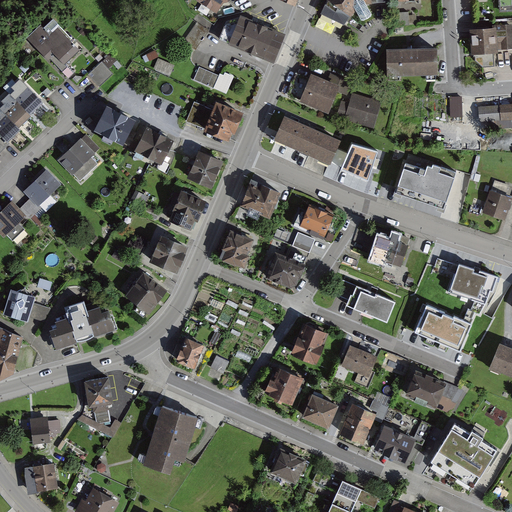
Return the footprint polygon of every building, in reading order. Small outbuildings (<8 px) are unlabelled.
[(224,10),(230,0),(194,0),(191,9),(212,21),(219,11),(224,10)] [(326,0),(322,8),(351,22),(362,9),(368,17),(377,10),(372,0),(326,0)] [(270,63),(283,33),(241,16),(227,21),(218,42),(270,63)] [(186,40),(198,49),(211,30),(199,22),(186,40)] [(48,28),(23,47),(44,72),(51,64),(62,75),(78,60),(48,28)] [(492,33),(464,36),(466,61),(469,61),(470,68),(479,75),(490,75),(488,59),(493,58),(509,56),(508,31),(500,31),(499,35),(492,36),(492,33)] [(439,77),(438,50),(385,51),(386,79),(439,77)] [(158,58),(155,52),(143,58),(145,64),(158,58)] [(174,67),(158,60),(154,70),(170,77),(174,67)] [(113,76),(102,64),(89,76),(95,82),(100,88),(113,76)] [(210,73),(199,68),(194,81),(213,89),(219,77),(210,73)] [(338,87),(307,75),(296,104),(327,116),(338,87)] [(0,149),(5,154),(17,141),(15,139),(28,128),(26,126),(41,113),(18,89),(8,97),(11,101),(8,106),(6,103),(0,108),(0,115),(0,116),(0,149)] [(382,101),(351,93),(348,104),(341,102),(336,119),(343,121),(374,129),(382,101)] [(458,103),(445,103),(446,126),(458,125),(458,103)] [(235,140),(244,117),(216,106),(204,137),(229,146),(232,139),(235,140)] [(511,126),(511,110),(494,111),(496,128),(511,126)] [(494,111),(474,114),(475,130),(496,128),(494,111)] [(135,132),(104,116),(91,142),(122,159),(135,132)] [(341,142),(281,117),(271,141),(330,167),(341,142)] [(170,150),(144,137),(131,163),(159,175),(170,150)] [(81,144),(55,170),(69,187),(96,159),(81,144)] [(220,167),(193,156),(182,185),(209,195),(220,167)] [(417,166),(397,160),(387,199),(424,211),(425,206),(450,213),(451,210),(459,213),(468,179),(462,177),(464,172),(423,160),(422,165),(418,164),(417,166)] [(58,195),(42,180),(20,202),(36,218),(58,195)] [(277,197),(245,184),(234,212),(254,220),(265,224),(277,197)] [(511,197),(491,191),(483,213),(506,221),(511,202),(511,197)] [(202,209),(177,197),(164,226),(190,237),(202,209)] [(330,220),(302,208),(293,230),(320,241),(330,220)] [(7,210),(0,217),(0,246),(3,249),(24,227),(7,210)] [(249,245),(225,236),(223,241),(221,240),(216,254),(221,256),(216,266),(240,275),(245,262),(243,261),(249,245)] [(410,248),(379,238),(370,264),(383,268),(384,265),(402,271),(410,248)] [(173,280),(183,254),(155,240),(144,267),(173,280)] [(302,270),(270,256),(260,285),(281,294),(289,294),(293,291),(302,270)] [(493,282),(453,268),(444,298),(480,310),(484,297),(488,298),(493,282)] [(140,325),(162,298),(137,276),(119,301),(133,313),(129,317),(140,325)] [(391,306),(338,287),(331,303),(342,306),(340,313),(382,328),(391,306)] [(9,300),(0,324),(25,334),(32,310),(30,307),(21,297),(9,300)] [(468,325),(424,307),(413,334),(457,352),(468,325)] [(45,343),(52,362),(115,341),(110,324),(100,326),(97,319),(85,322),(81,311),(66,315),(66,320),(62,321),(64,328),(52,332),(54,339),(45,343)] [(324,339),(297,328),(293,343),(290,342),(283,361),(312,372),(324,339)] [(23,338),(0,329),(0,376),(15,374),(23,338)] [(202,346),(186,340),(177,362),(193,369),(202,346)] [(511,350),(500,346),(488,374),(511,383),(511,350)] [(252,356),(238,350),(235,357),(249,363),(252,356)] [(373,362),(344,350),(335,372),(365,384),(373,362)] [(229,363),(217,357),(211,369),(223,374),(229,363)] [(300,384),(272,371),(268,384),(264,383),(257,399),(287,413),(300,384)] [(441,387),(408,375),(397,400),(431,414),(441,387)] [(108,378),(87,382),(91,408),(112,404),(108,378)] [(338,407),(313,396),(303,419),(327,430),(338,407)] [(376,414),(354,405),(341,439),(362,448),(376,414)] [(199,417),(162,406),(153,436),(143,468),(171,477),(175,464),(183,466),(199,417)] [(48,420),(30,420),(32,444),(49,443),(49,433),(60,432),(60,423),(48,423),(48,420)] [(120,432),(112,428),(106,437),(78,423),(73,428),(110,447),(120,432)] [(447,435),(430,462),(471,489),(497,450),(455,423),(447,435)] [(415,440),(385,428),(375,451),(404,464),(415,440)] [(305,460),(282,450),(275,464),(272,473),(294,483),(305,460)] [(53,464),(25,468),(29,493),(57,489),(53,464)] [(106,467),(101,465),(98,467),(97,472),(102,474),(106,472),(106,467)] [(363,499),(313,476),(307,487),(330,498),(326,508),(303,498),(297,509),(303,511),(349,511),(351,508),(361,511),(372,511),(375,504),(363,499)] [(114,511),(119,503),(93,489),(85,502),(81,500),(74,511),(114,511)]
